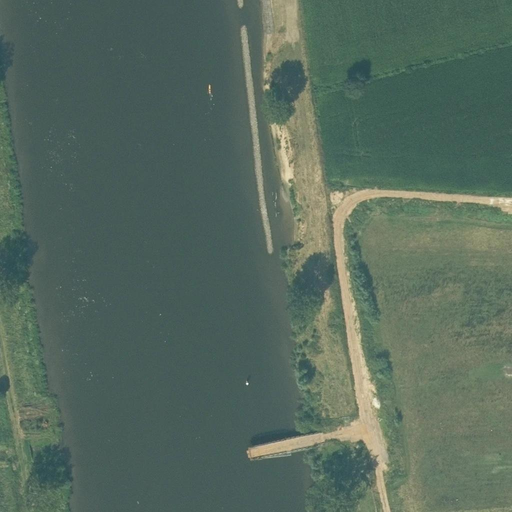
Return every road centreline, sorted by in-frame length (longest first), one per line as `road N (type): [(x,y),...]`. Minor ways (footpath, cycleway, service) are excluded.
road 1 (track): [(281,0),(327,357),(360,511)]
road 2 (track): [(31,511),(0,326)]
